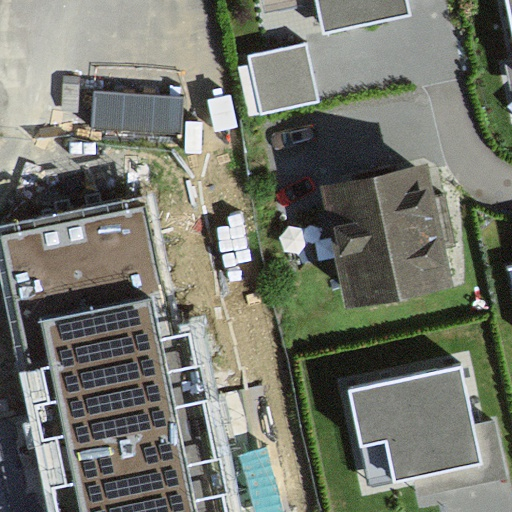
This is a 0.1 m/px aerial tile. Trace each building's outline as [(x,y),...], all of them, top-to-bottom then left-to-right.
[(310,0),(319,39),(412,17),(408,0),(310,0)] [(511,0),(502,0),(511,41),(511,0)] [(248,49),(255,111),(327,102),(320,40),(248,49)] [(328,195),(352,294),(443,273),(420,173),(328,195)] [(475,459),(454,367),(346,392),(359,448),(384,442),(393,478),(475,459)]
